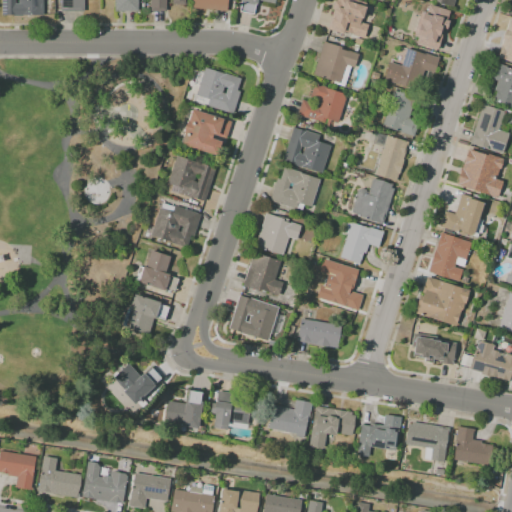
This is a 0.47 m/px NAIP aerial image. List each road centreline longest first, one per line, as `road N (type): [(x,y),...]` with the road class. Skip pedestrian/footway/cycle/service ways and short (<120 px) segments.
road 1 (residential): [(487,0),(368,383)]
road 2 (residential): [(282,61),(224,37),(0,43)]
road 3 (residential): [(511,409),(238,364)]
road 4 (residential): [(282,61),(202,294)]
